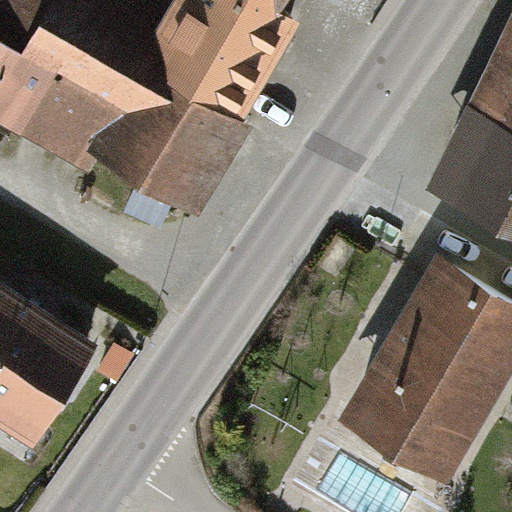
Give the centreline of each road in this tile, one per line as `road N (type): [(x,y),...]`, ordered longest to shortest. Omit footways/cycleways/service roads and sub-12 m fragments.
road 1 (tertiary): [(433,0),(120,459)]
road 2 (unknown): [(0,140),(242,280)]
